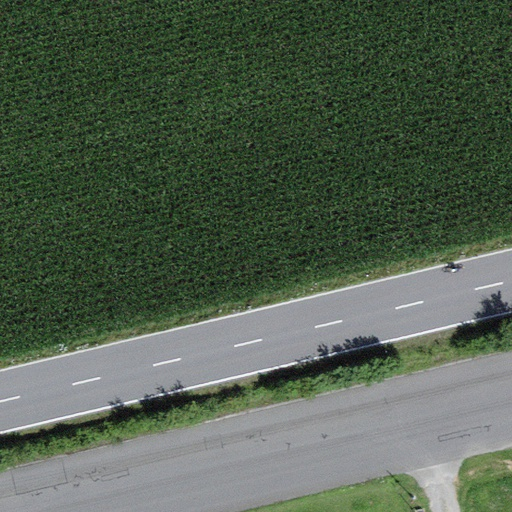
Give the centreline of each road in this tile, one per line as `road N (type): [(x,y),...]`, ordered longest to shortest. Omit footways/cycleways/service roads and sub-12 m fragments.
road 1 (unclassified): [(511,282),(0,404)]
road 2 (unclassified): [(33,511),(511,398)]
